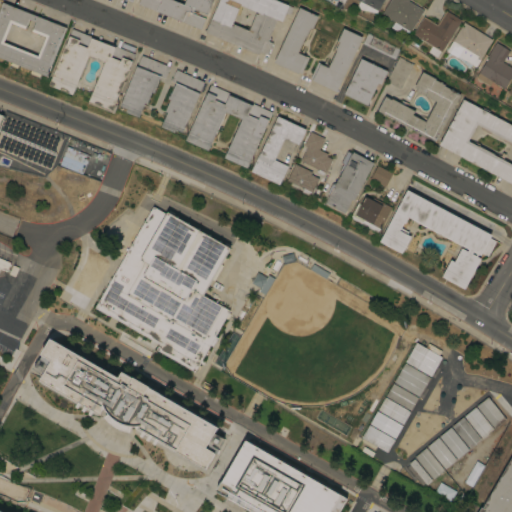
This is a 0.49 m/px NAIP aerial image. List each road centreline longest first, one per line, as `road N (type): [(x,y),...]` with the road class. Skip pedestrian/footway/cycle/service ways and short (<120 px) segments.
road 1 (tertiary): [(480,318),(353,244),(0,88)]
road 2 (residential): [(511,209),(320,108),(61,0)]
